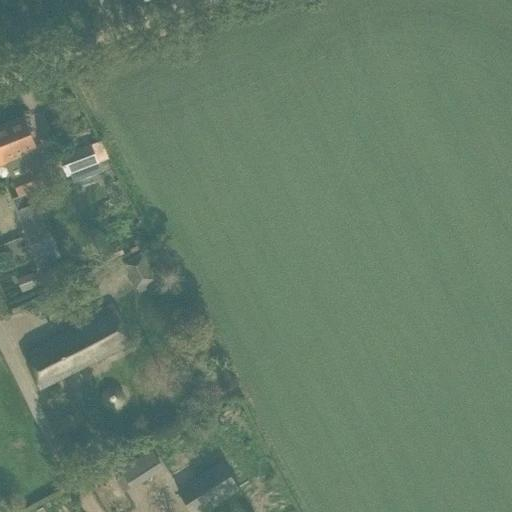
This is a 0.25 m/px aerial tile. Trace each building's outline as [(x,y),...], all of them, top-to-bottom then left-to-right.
[(0,151),(5,163),(19,197),(35,190),(44,186),(37,170),(41,162),(36,151),(38,150),(25,117),(0,127),(0,151)] [(100,141),(90,145),(98,163),(107,159),(100,141)] [(66,177),(98,164),(98,163),(90,145),(58,157),(66,177)] [(16,210),(30,245),(32,245),(39,264),(60,256),(53,237),(54,237),(40,201),(16,210)] [(126,265),(139,292),(155,285),(143,257),(126,265)] [(17,279),(22,293),(38,286),(33,273),(17,279)] [(74,332),(24,354),(40,389),(134,347),(115,303),(71,325),(74,332)] [(135,459),(119,470),(131,489),(148,479),(135,459)] [(222,461),(177,490),(190,511),(204,511),(240,490),(222,461)]
